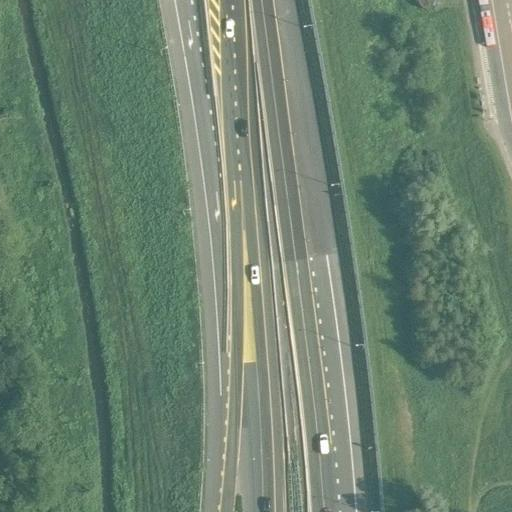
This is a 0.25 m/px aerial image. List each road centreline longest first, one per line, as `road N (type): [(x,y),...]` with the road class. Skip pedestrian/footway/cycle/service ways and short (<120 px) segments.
road 1 (motorway): [(324,511),(311,368),(250,0)]
road 2 (motorway): [(238,189),(269,511)]
road 3 (motorway): [(238,189),(225,511)]
road 4 (motorway): [(206,0),(238,189)]
